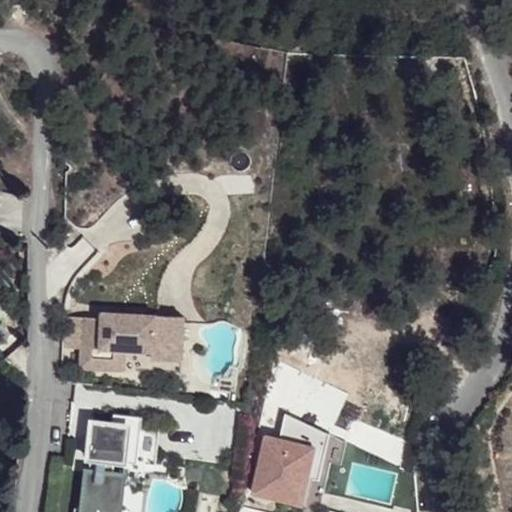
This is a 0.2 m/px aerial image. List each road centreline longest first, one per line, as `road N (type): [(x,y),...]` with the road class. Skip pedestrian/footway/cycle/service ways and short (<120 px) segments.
road 1 (unclassified): [(27,511),(42,370),(29,59),(17,35),(0,29)]
road 2 (residential): [(442,511),(465,413),(498,366),(511,312)]
road 3 (residential): [(511,116),(476,0)]
